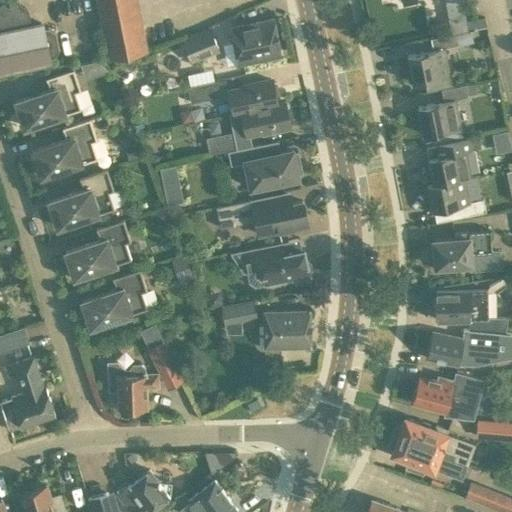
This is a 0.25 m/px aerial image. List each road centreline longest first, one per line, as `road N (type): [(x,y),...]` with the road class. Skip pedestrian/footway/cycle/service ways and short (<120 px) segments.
road 1 (tertiary): [(319,441),(345,340),(350,224),(306,0)]
road 2 (residential): [(88,438),(0,163)]
road 3 (residential): [(319,441),(272,433),(88,438)]
